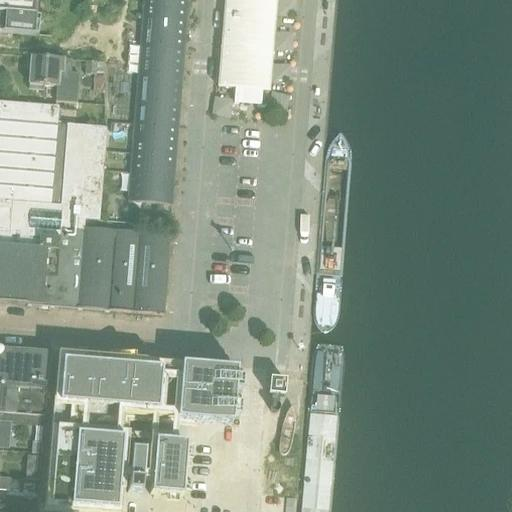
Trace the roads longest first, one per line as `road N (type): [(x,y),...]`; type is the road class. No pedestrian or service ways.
road 1 (residential): [(294,121),(276,345),(258,345)]
road 2 (residential): [(177,341),(197,115)]
road 3 (residential): [(177,341),(0,328)]
road 4 (residential): [(258,345),(244,511)]
road 5 (residential): [(294,121),(304,0)]
